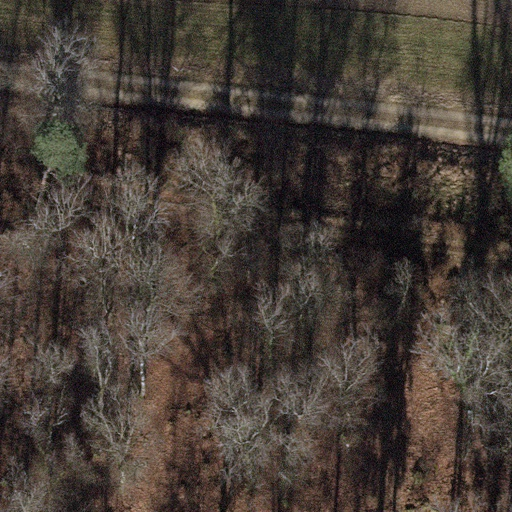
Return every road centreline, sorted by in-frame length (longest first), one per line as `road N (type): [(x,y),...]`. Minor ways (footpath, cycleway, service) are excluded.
road 1 (track): [(0,173),(373,242),(511,257)]
road 2 (track): [(0,73),(511,121)]
